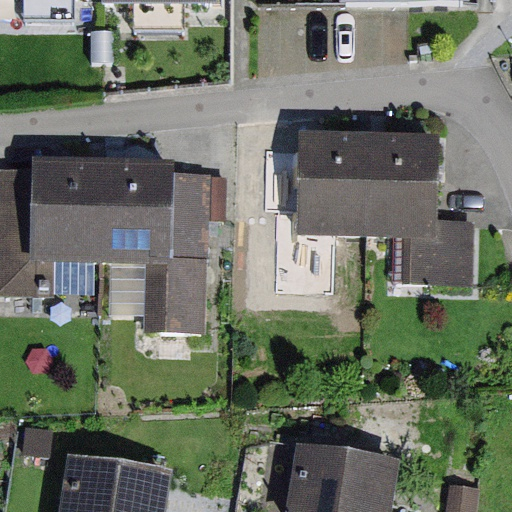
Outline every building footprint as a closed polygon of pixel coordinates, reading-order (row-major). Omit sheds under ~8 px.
[(224,0),(12,0),(12,4),(224,13),(224,0)] [(341,0),(341,16),(471,16),(471,0),(341,0)] [(453,144),(313,138),(308,248),(413,252),(412,289),(477,292),(480,227),(449,226),(453,144)] [(102,274),(104,169),(33,168),(33,176),(30,273),(55,273),(102,274)] [(147,275),(174,276),(176,180),(176,171),(104,169),(102,274),(147,275)] [(33,176),(0,175),(0,302),(55,304),(55,273),(30,273),(33,176)] [(176,180),(174,276),(147,275),(146,339),(208,341),(211,181),(176,180)] [(394,511),(401,471),(297,454),(287,511),(394,511)] [(177,511),(181,475),(75,465),(70,511),(177,511)]
